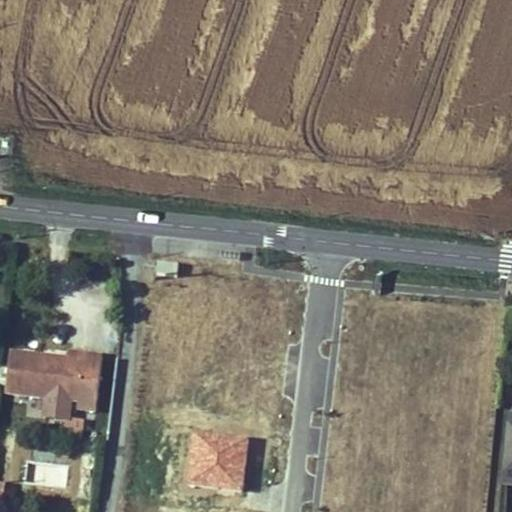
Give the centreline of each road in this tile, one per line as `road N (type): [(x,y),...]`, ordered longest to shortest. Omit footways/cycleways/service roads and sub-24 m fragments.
road 1 (tertiary): [(344,243),(0,200)]
road 2 (unknown): [(118,511),(140,288),(138,217)]
road 3 (residential): [(344,243),(313,511)]
road 4 (tertiary): [(511,264),(344,243)]
